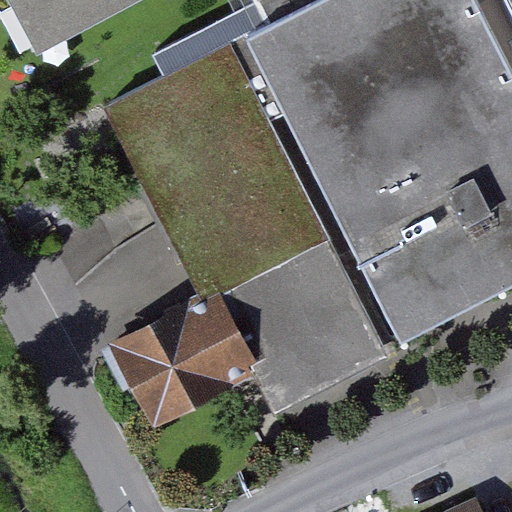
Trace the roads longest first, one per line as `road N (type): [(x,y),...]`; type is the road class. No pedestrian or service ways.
road 1 (residential): [(132,511),(0,239)]
road 2 (residential): [(269,511),(511,415)]
